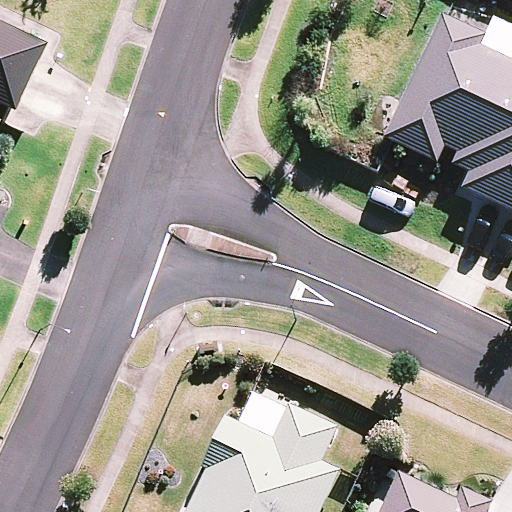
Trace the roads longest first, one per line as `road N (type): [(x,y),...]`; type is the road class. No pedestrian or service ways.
road 1 (residential): [(511,369),(296,268),(134,217)]
road 2 (residential): [(134,217),(94,328),(7,511)]
road 3 (residential): [(209,0),(134,217)]
